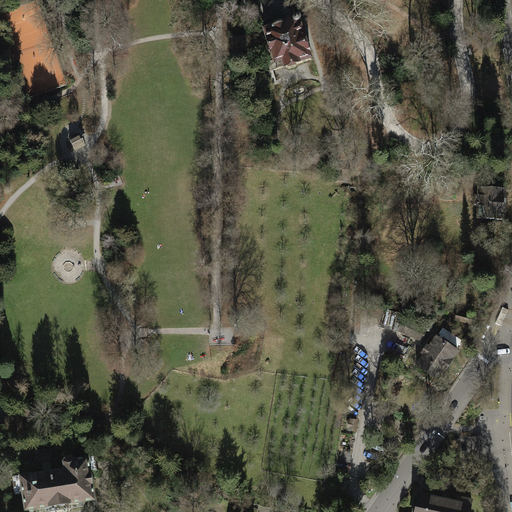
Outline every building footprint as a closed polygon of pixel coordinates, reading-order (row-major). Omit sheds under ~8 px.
[(299,14),(262,26),(274,62),(282,60),(284,66),(289,69),(295,66),(297,62),(312,57),(299,14)] [(79,131),(68,137),(75,150),(86,145),(79,131)] [(349,170),(333,169),(333,177),(348,178),(349,170)] [(477,188),(477,195),(473,195),(472,205),(477,205),(476,219),(501,219),(502,189),(477,188)] [(366,306),(357,304),(352,335),(359,336),(359,315),(366,315),(366,306)] [(432,321),(381,311),(380,322),(420,338),(424,328),(428,331),(432,321)] [(456,351),(436,337),(430,347),(426,344),(421,352),(424,354),(417,365),(438,379),(456,351)] [(391,354),(383,352),(380,367),(388,369),(391,354)] [(388,369),(380,367),(373,403),(379,403),(383,383),(387,384),(388,369)] [(475,437),(453,438),(442,454),(442,466),(468,471),(476,471),(475,437)] [(481,437),(475,437),(476,471),(483,470),(481,437)] [(85,499),(94,498),(90,471),(95,470),(93,456),(73,459),(70,456),(65,457),(62,461),(63,469),(12,477),(15,495),(22,494),(24,510),(33,509),(37,511),(46,511),(81,507),(85,499)] [(455,501),(419,494),(415,511),(469,511),(471,501),(456,497),(455,501)]
